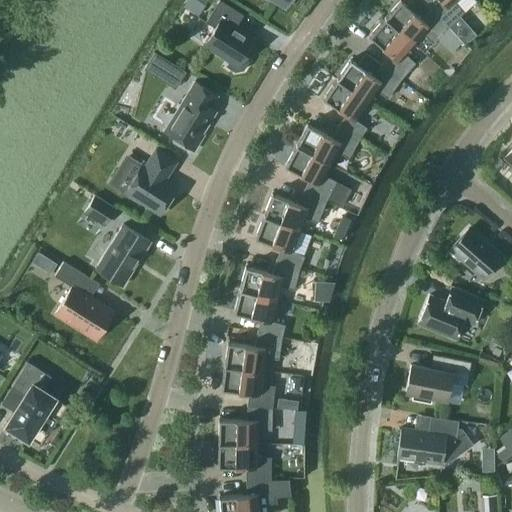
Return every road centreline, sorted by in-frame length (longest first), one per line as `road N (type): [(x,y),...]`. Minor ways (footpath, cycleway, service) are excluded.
road 1 (residential): [(115,511),(154,405),(203,208),(278,70),(328,0)]
road 2 (residential): [(354,511),(379,318),(406,241),(449,168)]
